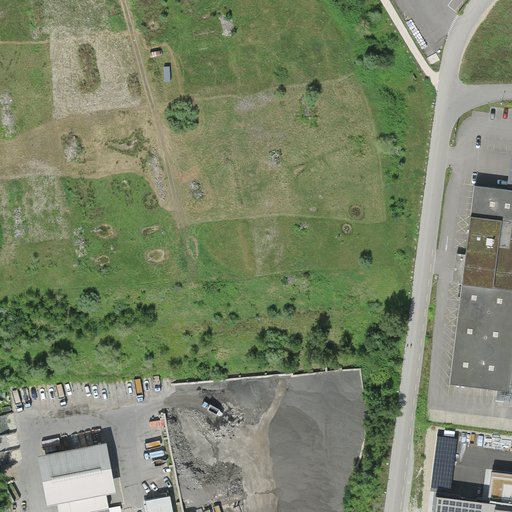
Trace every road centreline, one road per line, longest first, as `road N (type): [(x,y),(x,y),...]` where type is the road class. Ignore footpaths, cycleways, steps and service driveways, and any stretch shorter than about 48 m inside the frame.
road 1 (unclassified): [(446,96),(393,511)]
road 2 (track): [(125,0),(194,272)]
